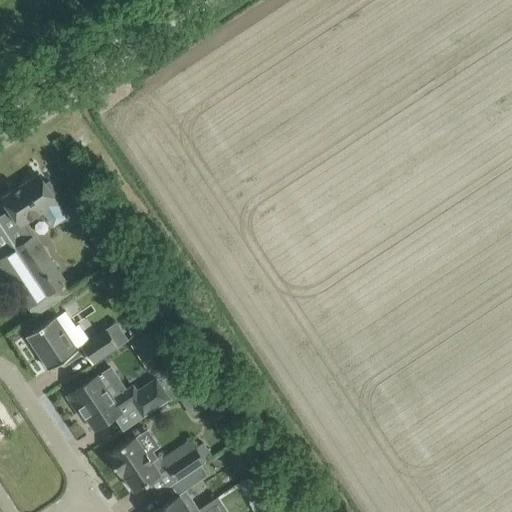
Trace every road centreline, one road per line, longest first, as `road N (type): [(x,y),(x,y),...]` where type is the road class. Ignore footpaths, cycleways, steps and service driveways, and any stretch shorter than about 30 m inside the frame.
road 1 (residential): [(0,146),(107,72),(87,45)]
road 2 (residential): [(86,491),(0,370)]
